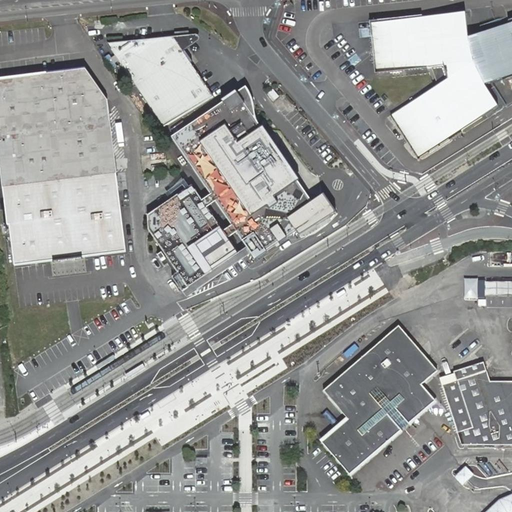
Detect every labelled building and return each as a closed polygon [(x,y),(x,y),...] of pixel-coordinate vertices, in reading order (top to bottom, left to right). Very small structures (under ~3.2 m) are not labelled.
[(471,38),(468,13),(372,22),(375,49),(427,45),(429,68),(445,65),(451,77),(464,71),(471,38)] [(511,75),(511,22),(471,38),(464,71),(490,111),(501,105),(489,85),(511,75)] [(359,29),(361,37),(368,36),(367,27),(359,29)] [(199,34),(108,43),(132,77),(185,50),(201,39),(199,34)] [(427,45),(375,49),(378,73),(429,68),(427,45)] [(132,77),(165,125),(216,95),(185,50),(132,77)] [(0,78),(0,149),(9,226),(12,226),(16,264),(67,257),(126,250),(108,99),(87,68),(0,78)] [(451,77),(391,115),(419,157),(490,111),(464,71),(451,77)] [(249,89),(175,139),(258,261),(324,216),(260,123),(249,89)] [(242,257),(195,188),(151,218),(152,232),(192,291),(242,257)] [(511,253),(495,253),(495,258),(495,264),(511,264),(511,253)] [(511,282),(503,283),(480,282),(480,296),(503,296),(511,296),(511,282)] [(401,431),(409,424),(435,401),(421,385),(438,371),(396,322),(321,388),(349,420),(323,443),(350,475),(401,431)] [(511,382),(491,383),(487,371),(473,375),(471,371),(456,376),(458,380),(443,385),(462,445),(511,445),(511,382)] [(463,470),(456,477),(464,485),(471,478),(475,474),(467,466),(463,470)] [(487,511),(511,511),(511,494),(501,499),(487,511)]
